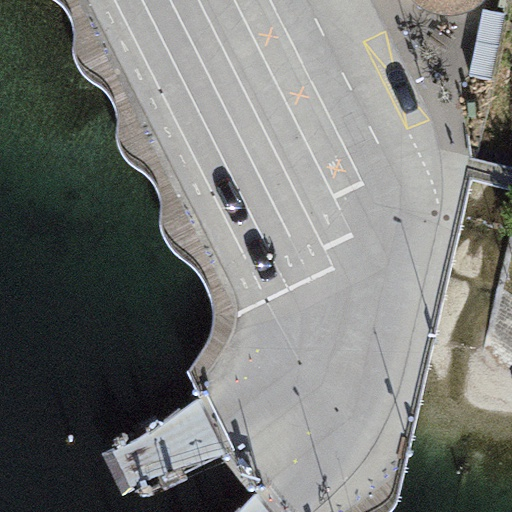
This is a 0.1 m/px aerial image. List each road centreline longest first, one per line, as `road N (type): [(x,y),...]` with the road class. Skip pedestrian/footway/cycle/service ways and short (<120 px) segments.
road 1 (tertiary): [(185,0),(360,350)]
road 2 (tertiary): [(360,350),(387,305),(399,244),(385,152),(305,0)]
